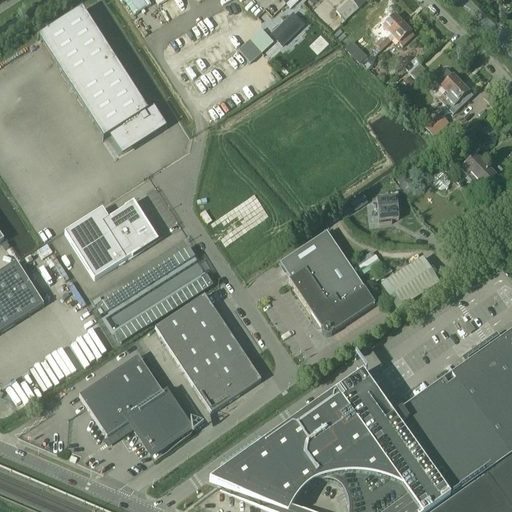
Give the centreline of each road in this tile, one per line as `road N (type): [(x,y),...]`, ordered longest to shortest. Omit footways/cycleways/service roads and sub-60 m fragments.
road 1 (unclassified): [(210,433),(293,377),(184,211)]
road 2 (secondary): [(117,498),(0,449)]
road 3 (unclassified): [(426,0),(511,86)]
